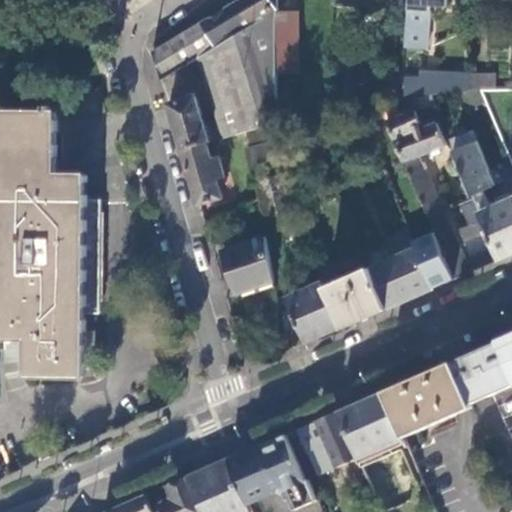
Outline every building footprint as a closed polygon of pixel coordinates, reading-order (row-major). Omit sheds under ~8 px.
[(277,13),(276,0),(239,0),(207,20),(152,53),(161,80),(200,56),(211,91),(220,121),(225,138),(248,132),(278,123),(277,73),(277,13)] [(409,0),(407,47),(429,48),(431,5),(448,6),(448,0),(409,0)] [(298,13),(277,13),(277,73),(299,73),(298,13)] [(433,79),(405,82),(405,98),(410,97),(469,91),(470,74),(439,74),(433,79)] [(496,75),(470,74),(469,91),(496,90),(496,75)] [(216,141),(225,138),(220,121),(206,125),(198,96),(170,103),(180,139),(183,151),(216,141)] [(405,98),(397,99),(405,116),(416,112),(410,97),(405,98)] [(416,112),(405,116),(389,123),(400,150),(426,211),(429,218),(430,219),(456,279),(472,272),(448,216),(442,213),(419,158),(447,147),(438,125),(423,130),(416,112)] [(0,164),(0,315),(5,316),(4,341),(11,342),(25,343),(34,343),(33,380),(83,382),(84,368),(86,317),(101,317),(101,205),(88,204),(89,180),(59,179),(58,115),(2,114),(1,165),(0,164)] [(284,152),(278,123),(248,132),(253,148),(248,149),(254,171),(284,152)] [(474,132),(450,143),(472,195),(496,185),(474,132)] [(226,177),(216,141),(183,151),(190,172),(200,204),(224,198),(219,179),(226,177)] [(396,165),(384,171),(398,202),(411,197),(418,214),(426,211),(400,150),(391,153),(396,165)] [(260,181),(271,229),(295,223),(281,167),(269,170),(271,178),(260,181)] [(511,196),(511,194),(498,198),(501,205),(479,213),(499,260),(511,254),(511,196)] [(320,230),(309,204),(298,209),(306,227),(308,226),(312,234),(320,230)] [(489,265),(499,260),(479,213),(477,207),(470,210),(473,216),(467,218),(470,226),(464,229),(465,231),(461,233),(476,270),(489,265)] [(413,238),(409,228),(402,230),(406,241),(413,238)] [(273,282),(267,238),(224,251),(231,275),(237,293),(273,282)] [(331,254),(325,240),(312,245),(319,260),(331,254)] [(417,296),(435,288),(418,249),(373,268),(390,308),(417,296)] [(372,316),(390,308),(373,268),(326,287),(345,328),(372,316)] [(287,299),(308,344),(331,334),(345,328),(326,287),(324,283),(287,299)] [(511,336),(499,342),(511,373),(511,336)] [(25,343),(11,342),(11,365),(25,365),(25,343)] [(511,386),(511,373),(499,342),(480,350),(465,357),(453,362),(471,404),(486,398),(511,386)] [(471,404),(453,362),(443,367),(418,377),(385,392),(404,437),(462,411),(472,406),(471,404)] [(404,437),(385,392),(359,403),(338,412),(359,458),(363,468),(409,448),(404,437)] [(359,458),(338,412),(328,417),(317,422),(328,445),(338,467),(359,458)] [(320,448),(309,425),(301,429),(297,430),(318,476),(330,470),(320,448)] [(270,443),(228,461),(248,506),(256,502),(255,499),(269,493),(270,496),(279,492),(284,494),(287,501),(289,500),(294,511),(317,501),(308,480),(306,481),(286,435),(270,443)] [(338,467),(328,445),(320,448),(330,470),(338,467)] [(250,511),(248,506),(228,461),(206,471),(189,478),(203,511),(250,511)] [(203,511),(189,478),(176,484),(166,488),(172,500),(158,506),(160,511),(203,511)] [(154,511),(148,496),(123,507),(112,511),(154,511)]
